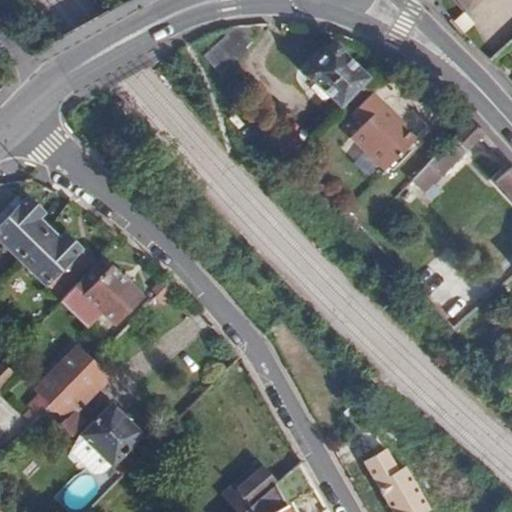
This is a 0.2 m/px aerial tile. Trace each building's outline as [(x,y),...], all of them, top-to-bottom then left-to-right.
[(224,32),(202,54),(217,73),(244,46),(241,43),(248,37),(240,29),(224,32)] [(314,81),(341,107),(369,80),(341,52),(342,47),(341,42),(336,41),(333,41),(329,43),(328,47),(330,51),(312,69),(308,69),(305,70),(303,73),(303,78),(306,81),(310,82),(314,81)] [(362,127),(350,138),(381,171),(412,144),(400,131),(404,127),(373,95),(351,115),(362,127)] [(470,118),(427,164),(439,176),(482,132),(470,118)] [(511,164),(511,165),(494,181),(511,201),(511,164)] [(0,211),(0,229),(24,202),(16,194),(0,211)] [(0,229),(0,237),(21,256),(47,228),(37,218),(44,211),(29,197),(24,202),(0,229)] [(47,228),(21,256),(64,296),(98,260),(65,230),(58,238),(47,228)] [(98,260),(64,296),(63,297),(89,323),(109,303),(121,315),(140,295),(103,255),(98,260)] [(150,290),(155,294),(166,283),(161,278),(150,290)] [(161,305),(178,288),(170,279),(166,283),(155,294),(152,297),(161,305)] [(31,424),(49,406),(93,360),(80,347),(35,392),(39,396),(28,408),(31,411),(24,418),(31,424)] [(93,360),(49,406),(63,420),(107,374),(93,360)] [(0,362),(0,386),(12,374),(0,362)] [(111,403),(80,435),(112,466),(143,433),(111,403)] [(277,484),(291,511),(315,490),(299,463),(277,484)] [(245,494),(253,504),(277,484),(267,473),(245,494)] [(253,504),(247,510),(248,511),(291,511),(277,484),(253,504)] [(511,511),(511,509),(506,502),(495,511),(511,511)]
